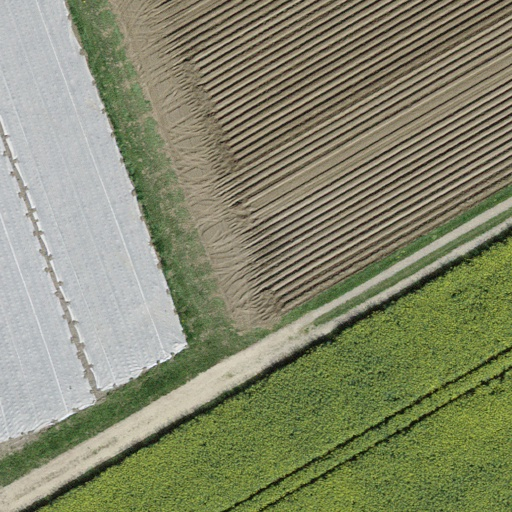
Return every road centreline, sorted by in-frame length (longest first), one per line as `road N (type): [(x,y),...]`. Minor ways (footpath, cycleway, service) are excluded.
road 1 (track): [(511,209),(0,501)]
road 2 (track): [(225,372),(90,0)]
